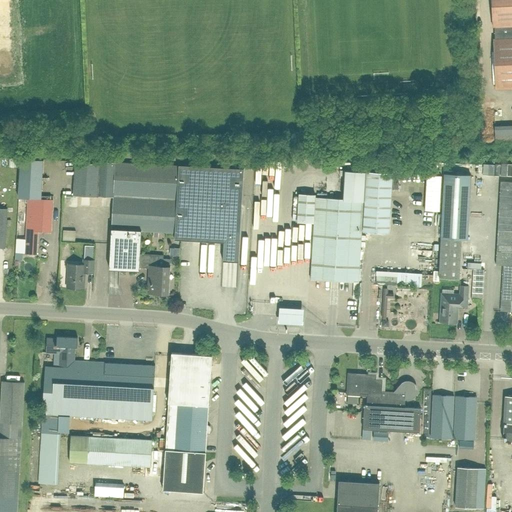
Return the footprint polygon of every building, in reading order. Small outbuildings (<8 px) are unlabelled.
[(511,0),(491,0),(493,27),(494,27),(495,38),(493,38),(496,89),(511,88),(511,0)] [(511,125),(494,126),(495,141),(511,140),(511,125)] [(9,167),(19,167),(20,159),(9,158),(9,167)] [(20,159),(19,167),(18,197),(27,198),(26,229),(26,230),(26,236),(25,236),(25,238),(26,239),(25,254),(37,255),(38,231),(51,232),(52,199),(41,199),(43,160),(20,159)] [(491,173),(491,160),(486,160),(486,165),(479,165),(479,173),(491,173)] [(109,267),(118,268),(118,269),(139,270),(139,267),(149,267),(148,293),(169,294),(171,259),(163,259),(163,255),(140,254),(141,231),(175,233),(179,166),(178,166),(100,161),(100,164),(76,163),(74,195),(114,197),(109,267)] [(179,166),(175,233),(174,240),(223,243),(222,262),(238,263),(244,169),(178,165),(178,166),(179,166)] [(297,221),(314,222),(311,279),(358,282),(363,200),(366,172),(340,170),(340,176),(345,176),(343,199),(315,197),(315,194),(298,193),(297,221)] [(392,173),(366,172),(363,232),(389,233),(392,173)] [(439,278),(459,279),(461,239),(467,239),(471,175),(444,174),(439,278)] [(24,248),(25,234),(16,234),(16,248),(24,248)] [(84,259),(83,264),(68,263),(67,288),(84,289),(85,273),(94,273),(94,260),(84,259)] [(464,262),(465,272),(477,272),(477,267),(475,267),(475,261),(464,262)] [(397,281),(422,282),(422,269),(377,268),(377,272),(397,272),(397,281)] [(442,294),(441,302),(440,322),(456,323),(457,307),(467,308),(468,286),(460,285),(460,295),(442,294)] [(278,305),(278,322),(303,323),(304,306),(278,305)] [(75,346),(77,346),(78,336),(57,335),(57,338),(47,337),(46,352),(60,353),(59,366),(45,366),(43,413),(42,413),(38,482),(58,483),(62,414),(152,420),(154,376),(155,365),(105,362),(74,360),(75,346)] [(168,402),(162,490),(203,492),(206,452),(205,452),(212,355),(171,352),(168,402)] [(240,357),(262,381),(266,377),(244,353),(240,357)] [(291,370),(300,361),(295,356),(286,365),(291,370)] [(308,367),(285,382),(290,390),(313,375),(308,367)] [(369,394),(369,396),(367,396),(367,405),(364,405),(363,429),(420,432),(421,408),(404,407),(405,398),(407,399),(409,398),(411,398),(413,396),(415,395),(416,393),(416,390),(416,388),(415,386),(414,384),(412,383),(410,382),(408,381),(406,382),(404,382),(402,384),(400,385),(399,387),(399,390),(399,392),(399,393),(381,392),(382,379),(376,379),(376,374),(349,373),(347,395),(360,396),(360,393),(369,394)] [(0,420),(0,511),(17,511),(24,382),(2,381),(0,420)] [(243,385),(239,389),(257,411),(262,408),(243,385)] [(306,389),(284,406),(290,413),(311,396),(306,389)] [(454,396),(433,395),(431,437),(452,438),(454,396)] [(511,395),(505,396),(503,439),(511,439),(511,395)] [(477,397),(456,396),(453,438),(474,439),(477,397)] [(245,397),(239,401),(257,425),(263,421),(245,397)] [(252,439),(256,436),(237,416),(233,420),(252,439)] [(295,433),(286,441),(291,447),(300,439),(295,433)] [(151,467),(152,439),(71,434),(69,462),(151,467)] [(481,511),(484,462),(428,459),(426,484),(446,485),(445,509),(481,511)] [(377,511),(379,483),(339,480),(336,511),(377,511)] [(96,482),(95,495),(123,497),(124,484),(96,482)] [(68,511),(69,495),(60,495),(59,511),(68,511)]
